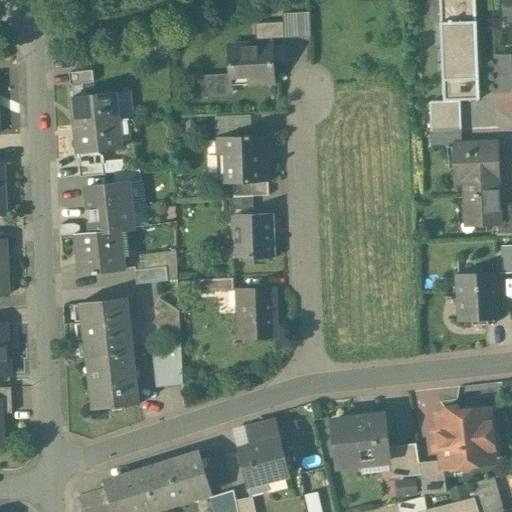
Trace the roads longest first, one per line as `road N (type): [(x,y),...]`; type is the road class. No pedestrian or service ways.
road 1 (residential): [(51,471),(28,37)]
road 2 (residential): [(312,381),(299,123),(309,91)]
road 3 (residential): [(312,381),(51,471)]
road 4 (residential): [(511,362),(312,381)]
